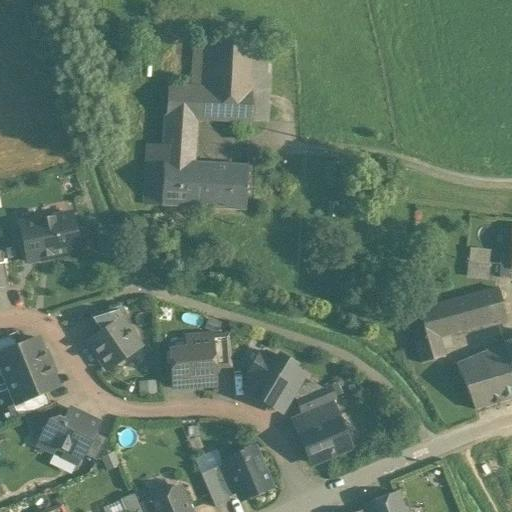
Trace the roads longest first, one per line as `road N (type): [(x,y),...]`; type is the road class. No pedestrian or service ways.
road 1 (residential): [(0,324),(43,322),(92,385),(123,408),(247,416),(279,446),(308,507)]
road 2 (track): [(511,184),(248,143)]
road 3 (residential): [(511,419),(308,507)]
